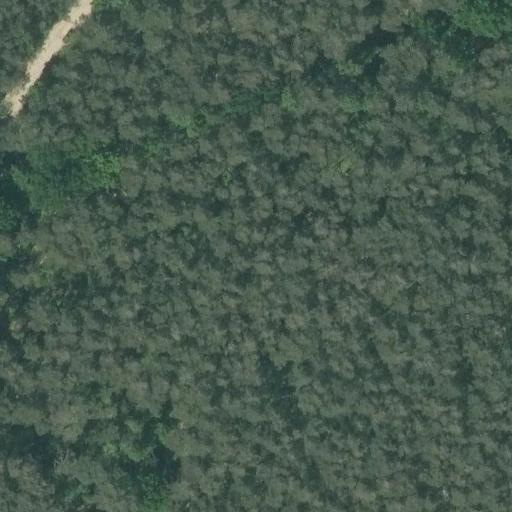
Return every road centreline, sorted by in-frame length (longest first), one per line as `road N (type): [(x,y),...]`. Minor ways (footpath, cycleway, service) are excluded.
road 1 (unclassified): [(0,182),(443,0)]
road 2 (track): [(0,144),(95,0)]
